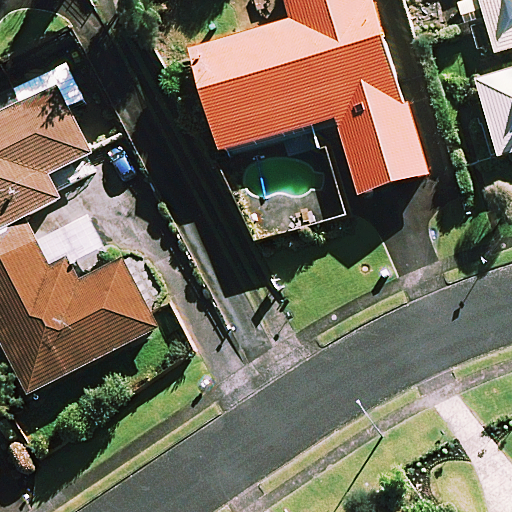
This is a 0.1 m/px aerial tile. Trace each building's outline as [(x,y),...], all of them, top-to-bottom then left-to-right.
[(425,88),(412,44),(398,0),(275,0),(258,6),(267,34),(194,56),(225,158),(340,123),(364,201),(430,181),(403,95),(425,88)] [(458,0),(446,0),(428,5),(441,46),(469,37),(458,0)] [(511,55),(511,0),(482,0),(499,59),(511,55)] [(95,160),(69,111),(84,103),(65,67),(50,75),(16,93),(25,109),(0,122),(0,338),(33,402),(160,335),(125,267),(83,289),(71,265),(53,274),(27,225),(63,206),(51,183),(95,160)] [(511,159),(511,76),(480,86),(502,163),(511,159)]
